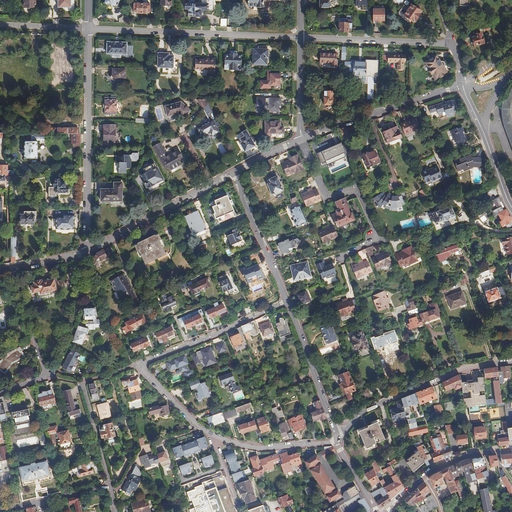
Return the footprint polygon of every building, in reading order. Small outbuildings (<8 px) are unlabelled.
[(117,0),(103,0),(100,5),(104,8),(106,6),(111,10),(118,0),(117,0)] [(356,0),(356,6),(360,6),(360,9),(367,10),(367,0),(356,0)] [(403,8),(401,10),(402,12),(405,15),(407,14),(418,23),(427,11),(415,2),(409,10),(405,7),(403,8)] [(135,14),(140,14),(140,5),(132,4),(132,12),(135,12),(135,14)] [(188,16),(194,17),(194,4),(189,4),(185,4),(185,10),(189,10),(188,16)] [(194,4),(194,17),(200,17),(201,11),(208,11),(208,5),(194,4)] [(140,5),(140,14),(145,15),(145,12),(148,12),(149,5),(140,5)] [(373,11),(373,22),(381,22),(384,22),(384,11),(373,11)] [(339,22),(339,32),(351,33),(352,18),(352,15),(346,15),(346,17),(339,17),(339,18),(338,18),(338,21),(339,22)] [(475,41),(473,42),(471,42),(473,50),(485,46),(482,35),(478,36),(478,34),(474,36),(475,41)] [(106,54),(111,54),(123,54),(123,43),(107,42),(106,54)] [(263,50),(258,50),(253,49),(253,65),(268,65),(268,57),(269,57),(269,51),(270,50),(263,50)] [(157,52),(157,67),(171,67),(172,55),(164,55),(164,52),(157,52)] [(229,71),(230,71),(234,71),(235,71),(236,66),(240,67),(241,56),(237,56),(237,55),(236,54),(229,54),(228,54),(228,56),(224,56),(224,66),(224,71),(229,71)] [(320,54),(320,64),(331,64),(331,67),(338,68),(338,60),(336,60),(337,54),(320,54)] [(388,54),(383,54),(383,61),(388,61),(388,63),(398,63),(397,70),(404,70),(404,63),(405,63),(405,55),(388,55),(388,54)] [(440,62),(435,56),(424,63),(429,71),(429,72),(430,74),(431,74),(432,74),(431,74),(435,80),(439,77),(441,77),(442,76),(442,75),(446,72),(443,66),(444,65),(444,64),(442,60),(440,62)] [(207,63),(203,62),(195,62),(195,71),(206,72),(206,75),(214,75),(215,60),(207,60),(207,63)] [(344,62),(344,67),(348,68),(352,68),(352,72),(352,80),(358,80),(358,76),(365,76),(366,64),(344,62)] [(109,76),(109,77),(109,78),(109,79),(110,79),(111,80),(112,80),(113,80),(114,79),(115,79),(124,79),(124,70),(111,70),(111,74),(110,75),(109,76)] [(260,80),(260,87),(269,88),(270,85),(280,85),(280,74),(267,73),(267,80),(260,80)] [(503,109),(503,112),(503,116),(505,125),(511,148),(511,119),(511,116),(511,113),(511,110),(511,108),(511,105),(511,102),(511,100),(511,84),(511,86),(509,89),(507,92),(506,95),(505,98),(504,101),(503,105),(503,109)] [(331,91),(324,91),(324,105),(329,105),(329,104),(335,104),(335,94),(333,94),(333,93),(331,93),(331,91)] [(105,99),(105,115),(116,115),(116,99),(105,99)] [(256,99),(256,106),(261,107),(261,113),(278,113),(278,105),(280,106),(280,100),(256,99)] [(428,107),(429,111),(436,109),(437,111),(438,115),(443,114),(443,116),(446,115),(447,116),(448,118),(454,116),(453,113),(457,112),(458,110),(455,102),(453,100),(445,103),(446,105),(443,106),(443,104),(436,106),(435,105),(428,107)] [(180,102),(165,106),(167,116),(176,114),(178,114),(182,118),(189,111),(180,102)] [(208,103),(203,110),(209,122),(197,128),(201,136),(208,132),(210,136),(218,132),(216,128),(220,125),(208,103)] [(405,122),(399,125),(403,136),(414,132),(413,131),(418,129),(415,120),(406,124),(405,122)] [(265,122),(264,138),(269,138),(269,135),(282,136),(282,129),(279,129),(280,123),(265,122)] [(46,133),(71,134),(78,134),(78,127),(66,127),(66,125),(56,125),(56,127),(46,127),(46,133)] [(104,126),(103,141),(109,141),(109,143),(116,144),(116,137),(114,137),(115,127),(104,126)] [(402,143),(395,126),(380,132),(387,149),(402,143)] [(456,128),(450,130),(452,134),(451,134),(453,142),(456,141),(458,144),(467,141),(465,137),(464,138),(462,132),(463,131),(461,127),(456,129),(456,128)] [(342,129),(337,131),(342,144),(348,142),(342,129)] [(257,148),(248,132),(244,134),(246,139),(242,141),(244,144),(242,145),(247,154),(257,148)] [(161,154),(165,152),(160,143),(153,147),(165,169),(168,167),(170,170),(181,164),(179,161),(183,159),(177,147),(169,151),(171,154),(167,156),(163,158),(161,154)] [(339,148),(337,145),(321,153),(322,156),(320,157),(323,162),(328,160),(330,163),(343,157),(341,154),(342,153),(340,147),(339,148)] [(124,154),(122,157),(116,157),(116,162),(118,162),(118,173),(126,173),(126,168),(131,168),(131,161),(137,161),(138,159),(138,153),(132,153),(131,155),(126,154),(124,154)] [(280,162),(280,164),(297,156),(297,155),(280,162)] [(297,156),(280,164),(285,174),(290,172),(291,173),(303,168),(297,156)] [(367,173),(368,172),(374,169),(375,172),(381,169),(376,156),(369,159),(368,157),(362,159),(363,161),(362,162),(367,173)] [(458,159),(453,161),(456,170),(465,167),(466,169),(471,168),(476,170),(480,162),(471,158),(468,159),(467,156),(459,159),(458,159)] [(271,158),(266,161),(270,169),(275,167),(271,159),(271,158)] [(147,175),(142,178),(144,181),(142,182),(145,188),(146,187),(147,188),(154,185),(153,183),(162,178),(157,168),(156,168),(154,163),(143,169),(147,175)] [(426,172),(425,171),(425,170),(418,172),(423,184),(429,182),(429,183),(440,179),(435,167),(429,169),(430,171),(426,172)] [(290,172),(285,174),(286,177),(303,169),(303,168),(291,173),(290,172)] [(12,176),(12,171),(7,171),(0,170),(0,175),(0,176),(0,178),(0,180),(7,181),(7,176),(12,176)] [(269,184),(266,185),(270,194),(281,189),(275,177),(267,180),(269,184)] [(53,188),(48,188),(47,188),(46,197),(48,197),(48,198),(48,199),(49,199),(50,199),(51,199),(52,199),(52,198),(52,197),(54,197),(54,194),(67,194),(67,189),(66,189),(66,184),(60,184),(60,181),(53,181),(53,184),(53,188)] [(100,190),(100,201),(122,202),(125,202),(125,199),(125,196),(122,196),(122,193),(122,183),(113,182),(113,190),(100,190)] [(320,201),(315,190),(312,191),(312,190),(307,192),(300,195),(305,207),(316,202),(316,203),(320,201)] [(399,197),(400,196),(399,195),(396,196),(396,197),(394,198),(390,198),(390,196),(386,194),(384,198),(383,196),(381,193),(371,199),(372,202),(375,206),(377,205),(380,207),(381,205),(384,206),(383,208),(388,209),(388,210),(395,211),(395,208),(400,207),(400,205),(403,204),(401,200),(399,197)] [(213,213),(217,223),(231,217),(230,216),(234,214),(230,205),(232,204),(230,199),(228,200),(226,195),(213,200),(215,205),(211,206),(214,213),(213,213)] [(511,226),(511,218),(506,211),(504,209),(502,206),(501,203),(500,200),(499,197),(493,201),(497,210),(492,213),(495,217),(497,215),(501,222),(500,223),(503,228),(507,226),(508,228),(511,226)] [(353,221),(344,198),(334,202),(338,211),(336,212),(337,215),(331,217),(335,226),(336,229),(353,221)] [(449,205),(429,213),(424,215),(426,218),(424,219),(423,219),(423,220),(422,220),(422,221),(422,222),(423,222),(423,223),(424,223),(425,223),(426,222),(427,225),(431,223),(432,222),(433,224),(440,222),(441,225),(455,219),(449,205)] [(306,222),(299,206),(287,210),(293,222),(292,222),(294,228),(306,222)] [(18,215),(18,224),(33,224),(34,217),(34,215),(36,215),(36,211),(22,211),(22,215),(18,215)] [(193,216),(186,219),(191,230),(189,231),(191,238),(192,239),(193,239),(207,233),(197,211),(192,213),(193,216)] [(72,220),(73,220),(73,215),(62,215),(62,218),(55,218),(55,229),(61,229),(68,229),(73,229),(73,223),(72,223),(72,220)] [(316,232),(321,243),(332,238),(333,239),(337,238),(332,226),(328,228),(327,227),(323,229),(316,232)] [(230,234),(227,235),(231,245),(229,245),(230,249),(243,243),(238,232),(237,233),(235,228),(231,230),(231,231),(229,232),(230,234)] [(136,245),(134,246),(144,264),(145,263),(168,252),(158,234),(136,245)] [(511,237),(511,238),(502,239),(503,245),(505,245),(507,255),(511,253),(511,237)] [(290,239),(277,245),(281,255),(287,252),(286,250),(293,247),(290,239)] [(471,252),(467,243),(458,247),(457,246),(454,247),(453,251),(457,259),(458,259),(461,261),(464,260),(465,256),(469,255),(469,253),(471,252)] [(410,249),(394,256),(398,267),(404,264),(404,266),(416,261),(410,249)] [(93,258),(93,265),(100,261),(102,260),(107,257),(109,260),(113,258),(110,252),(106,255),(105,254),(103,250),(96,254),(93,258)] [(457,259),(453,251),(453,252),(450,253),(449,252),(447,253),(446,259),(448,260),(451,259),(453,261),(457,259)] [(378,255),(373,257),(374,259),(370,260),(375,271),(379,269),(379,268),(390,263),(385,252),(378,255)] [(328,268),(327,265),(323,266),(322,262),(315,264),(320,279),(324,278),(327,279),(330,278),(331,276),(335,275),(335,274),(333,267),(328,268)] [(349,268),(354,279),(366,274),(366,275),(370,273),(365,262),(362,264),(361,263),(357,265),(349,268)] [(305,263),(289,267),(293,282),(309,278),(305,263)] [(244,274),(247,281),(251,279),(256,277),(257,280),(264,277),(261,269),(259,269),(257,264),(253,266),(252,265),(248,267),(247,265),(239,269),(242,275),(244,274)] [(493,272),(492,269),(479,274),(480,276),(481,276),(482,279),(491,276),(489,273),(493,272)] [(122,273),(111,279),(114,283),(112,284),(115,288),(117,287),(123,300),(130,297),(131,298),(135,296),(131,290),(133,289),(125,276),(124,277),(122,273)] [(192,283),(189,284),(192,293),(201,289),(197,281),(196,276),(193,278),(193,279),(192,279),(193,281),(191,282),(192,283)] [(206,277),(197,281),(201,289),(210,285),(206,277)] [(230,277),(218,283),(219,286),(222,285),(225,290),(228,288),(229,290),(230,289),(231,293),(235,291),(234,288),(234,287),(230,277)] [(42,283),(42,281),(33,284),(34,287),(31,288),(33,294),(36,293),(37,299),(51,295),(50,292),(64,288),(62,280),(54,282),(54,280),(47,281),(42,283)] [(497,288),(484,292),(488,303),(501,299),(500,298),(506,296),(502,287),(497,289),(497,288)] [(461,291),(446,297),(450,310),(465,304),(461,291)] [(381,293),(371,298),(377,313),(387,309),(386,306),(386,305),(384,300),(381,293)] [(307,294),(297,297),(301,306),(310,302),(307,294)] [(166,311),(172,309),(170,306),(176,304),(177,303),(175,298),(174,298),(172,295),(167,297),(167,298),(161,300),(162,303),(161,303),(164,308),(165,308),(166,311)] [(217,301),(213,303),(215,307),(218,314),(226,310),(223,304),(219,306),(217,301)] [(334,305),(338,316),(350,312),(351,314),(355,312),(351,301),(347,303),(346,301),(341,303),(334,305)] [(244,315),(252,312),(248,305),(241,308),(244,315)] [(93,307),(80,308),(81,319),(94,318),(93,307)] [(210,317),(218,314),(215,307),(205,311),(206,314),(208,313),(210,317)] [(419,310),(416,311),(419,318),(420,323),(438,317),(434,307),(420,312),(419,310)] [(329,314),(328,310),(314,315),(316,319),(329,314)] [(196,315),(195,311),(190,313),(195,324),(203,320),(201,313),(196,315)] [(195,324),(190,313),(179,318),(181,324),(185,322),(187,327),(195,324)] [(138,314),(133,316),(138,326),(143,324),(147,322),(146,319),(148,318),(146,315),(140,318),(138,314)] [(138,326),(133,316),(129,318),(130,320),(126,323),(127,326),(122,328),(124,333),(138,326)] [(418,326),(421,325),(420,323),(419,318),(415,319),(415,317),(407,320),(409,323),(405,324),(406,329),(417,325),(418,326)] [(102,325),(102,318),(93,318),(93,321),(86,321),(85,325),(85,327),(86,327),(86,328),(77,326),(72,341),(82,345),(86,333),(88,333),(89,329),(95,329),(95,326),(102,326),(102,325)] [(279,322),(275,323),(279,337),(290,333),(285,319),(283,320),(282,319),(282,318),(281,318),(280,318),(279,319),(279,322)] [(244,324),(241,326),(241,327),(244,334),(244,335),(249,332),(251,338),(254,337),(254,338),(257,337),(257,336),(258,335),(252,320),(244,324)] [(268,322),(259,326),(263,337),(272,333),(268,322)] [(182,341),(179,335),(176,336),(174,334),(175,334),(173,329),(175,328),(173,324),(169,325),(170,327),(167,328),(166,325),(162,326),(168,340),(175,337),(178,343),(182,341)] [(323,339),(326,347),(336,343),(330,327),(328,327),(327,324),(319,328),(322,335),(323,339)] [(162,326),(158,328),(159,331),(155,333),(158,341),(162,339),(163,342),(168,340),(162,326)] [(372,337),(369,338),(373,351),(398,343),(393,330),(379,335),(379,336),(373,338),(372,337)] [(234,349),(243,345),(247,344),(244,335),(244,334),(240,335),(229,339),(233,349),(234,349)] [(353,341),(351,343),(353,347),(351,347),(354,355),(361,352),(364,354),(368,352),(362,336),(356,338),(357,339),(353,341)] [(138,337),(131,340),(132,343),(131,343),(130,344),(132,351),(142,347),(139,340),(138,337)] [(142,347),(145,356),(150,354),(147,345),(149,344),(148,342),(150,341),(148,337),(139,340),(142,347)] [(226,350),(223,343),(216,345),(219,352),(226,350)] [(202,367),(216,362),(210,347),(196,352),(197,354),(192,355),(195,365),(200,363),(202,367)] [(0,370),(5,374),(12,363),(14,363),(14,362),(24,357),(22,351),(20,352),(19,350),(9,354),(10,355),(6,356),(4,359),(3,359),(0,362),(0,370)] [(72,350),(63,368),(75,373),(80,362),(77,361),(80,354),(72,350)] [(187,363),(184,356),(166,364),(169,370),(178,367),(180,372),(184,370),(185,372),(184,372),(186,377),(192,374),(190,370),(188,366),(185,368),(184,364),(187,363)] [(500,373),(497,374),(498,379),(510,378),(508,367),(500,368),(500,373)] [(490,400),(485,400),(486,405),(501,403),(498,379),(497,374),(497,368),(483,370),(484,378),(493,377),(494,381),(492,381),(492,383),(491,383),(493,402),(490,402),(490,400)] [(349,372),(338,376),(341,384),(345,395),(346,398),(348,401),(351,399),(349,394),(356,391),(349,372)] [(235,380),(232,373),(220,377),(223,385),(228,383),(229,386),(231,391),(235,393),(238,392),(238,391),(241,390),(239,385),(236,386),(234,381),(235,380)] [(459,376),(460,385),(461,392),(469,391),(470,398),(466,398),(467,407),(468,414),(479,413),(479,409),(486,408),(486,405),(485,400),(482,378),(476,378),(476,381),(471,381),(471,378),(470,374),(459,376)] [(125,381),(122,382),(124,387),(128,386),(129,392),(130,392),(132,400),(140,398),(138,390),(139,390),(136,380),(135,380),(134,376),(124,378),(125,381)] [(297,376),(291,378),(293,384),(299,382),(297,376)] [(459,376),(442,383),(445,391),(453,388),(454,389),(455,390),(459,388),(459,387),(459,386),(460,385),(459,376)] [(200,399),(210,395),(208,390),(209,390),(207,386),(206,386),(205,382),(200,384),(199,379),(188,383),(191,390),(196,388),(200,399)] [(94,383),(89,385),(93,400),(98,399),(94,383)] [(69,388),(62,390),(68,414),(79,411),(78,404),(74,405),(69,388)] [(431,388),(415,394),(418,404),(419,405),(435,399),(431,388)] [(40,395),(38,395),(40,405),(54,401),(52,394),(40,397),(40,395)] [(414,394),(401,400),(403,408),(409,406),(418,404),(415,394),(414,394)] [(397,408),(389,410),(393,423),(402,421),(402,419),(406,418),(404,411),(403,408),(401,400),(396,402),(397,408)] [(222,413),(225,421),(238,416),(238,414),(250,410),(252,415),(254,414),(250,403),(246,405),(222,413)] [(106,404),(97,406),(100,418),(109,415),(106,404)] [(165,404),(147,409),(148,413),(147,413),(148,416),(159,414),(159,415),(160,415),(160,416),(163,415),(163,417),(167,416),(167,414),(168,414),(165,404)] [(276,406),(271,408),(278,428),(281,435),(282,439),(286,437),(285,434),(286,434),(285,431),(288,430),(285,422),(281,423),(280,422),(279,417),(284,416),(281,409),(278,411),(276,406)] [(442,415),(441,406),(432,407),(435,417),(442,415)] [(30,415),(29,409),(12,413),(13,419),(14,419),(16,425),(21,424),(21,425),(26,424),(26,423),(30,422),(29,415),(30,415)] [(314,422),(326,418),(323,409),(318,410),(317,409),(314,410),(315,412),(311,413),(314,422)] [(225,421),(222,413),(213,417),(211,417),(213,424),(221,421),(221,423),(225,421)] [(290,421),(288,421),(293,434),(306,430),(302,416),(290,421)] [(213,424),(211,417),(208,418),(211,427),(225,422),(225,421),(221,423),(221,421),(213,424)] [(409,419),(406,419),(409,429),(427,425),(424,417),(409,420),(409,419)] [(267,419),(257,422),(260,428),(262,434),(262,435),(271,432),(267,419)] [(367,428),(354,434),(360,448),(364,446),(365,447),(365,450),(367,449),(372,447),(371,445),(378,443),(384,440),(376,422),(366,426),(367,428)] [(255,423),(239,428),(241,434),(255,430),(257,436),(262,434),(260,428),(257,429),(255,423)] [(42,424),(11,430),(15,451),(46,444),(42,424)] [(104,425),(99,426),(100,430),(102,438),(107,436),(107,438),(109,437),(110,439),(114,438),(113,436),(115,436),(112,424),(104,425)] [(427,425),(409,429),(405,430),(407,437),(413,436),(428,432),(433,453),(430,454),(433,463),(442,460),(435,437),(432,424),(427,425)] [(507,430),(506,424),(502,425),(502,430),(500,430),(500,433),(497,434),(497,438),(498,446),(509,445),(508,439),(507,430)] [(55,425),(46,427),(48,434),(57,432),(55,425)] [(484,427),(471,428),(470,428),(471,432),(473,432),(474,436),(475,436),(476,440),(485,439),(484,427)] [(67,429),(57,432),(60,444),(57,444),(59,450),(71,448),(70,441),(84,438),(82,429),(68,432),(67,429)] [(181,444),(173,448),(176,457),(209,446),(205,435),(181,444)] [(454,438),(454,440),(454,444),(455,446),(466,445),(465,436),(462,436),(462,435),(456,436),(457,437),(454,438)] [(413,436),(407,437),(416,452),(418,456),(422,454),(413,436)] [(439,436),(435,437),(442,460),(452,456),(449,446),(443,448),(443,447),(440,436),(439,436)] [(332,446),(324,447),(325,450),(321,453),(325,459),(333,454),(336,452),(332,447),(332,446)] [(234,450),(225,453),(226,457),(235,481),(245,477),(234,450)] [(259,457),(263,468),(274,465),(273,462),(279,460),(278,455),(276,450),(274,450),(275,451),(259,457)] [(165,452),(158,454),(160,462),(168,460),(165,452)] [(278,455),(279,460),(284,473),(293,470),(287,453),(287,452),(278,455)] [(293,470),(304,467),(298,452),(291,454),(291,453),(287,453),(293,470)] [(336,452),(333,454),(340,466),(343,464),(336,452)] [(418,456),(416,452),(405,461),(406,463),(404,464),(411,472),(422,462),(418,456)] [(45,454),(17,460),(21,480),(33,477),(33,473),(36,472),(37,477),(50,474),(45,454)] [(152,456),(140,459),(142,465),(144,464),(147,471),(162,466),(160,462),(158,454),(152,456)] [(211,454),(202,457),(205,467),(215,463),(211,454)] [(422,462),(423,464),(426,462),(426,461),(424,458),(424,457),(422,454),(418,456),(422,462)] [(511,454),(499,456),(500,464),(504,470),(511,469),(511,467),(511,454)] [(263,468),(259,457),(258,455),(251,458),(254,468),(252,469),(254,476),(254,477),(265,473),(264,472),(263,468)] [(316,455),(306,462),(309,467),(310,467),(311,470),(325,493),(326,493),(327,495),(326,496),(327,497),(330,501),(341,495),(337,489),(336,490),(334,488),(320,464),(320,465),(318,462),(319,461),(316,455)] [(497,466),(496,456),(488,457),(489,468),(492,468),(492,466),(497,466)] [(482,458),(472,460),(474,470),(484,466),(486,465),(485,462),(483,462),(482,458)] [(462,471),(463,472),(463,475),(464,479),(467,478),(466,475),(468,474),(466,470),(471,469),(469,459),(468,459),(459,463),(462,471)] [(375,461),(371,462),(373,470),(374,475),(378,472),(379,472),(375,461)] [(189,462),(180,465),(182,473),(192,470),(189,462)] [(90,463),(83,465),(84,470),(78,472),(79,476),(82,476),(94,473),(93,468),(92,468),(90,463)] [(141,469),(136,463),(134,467),(135,468),(132,472),(131,471),(129,476),(130,477),(129,480),(128,480),(127,480),(123,488),(126,490),(130,492),(132,487),(135,489),(137,484),(136,483),(138,481),(139,482),(141,477),(138,475),(141,469)] [(453,465),(453,466),(456,474),(463,472),(462,471),(459,463),(453,465)] [(374,475),(379,482),(382,487),(390,501),(391,501),(403,489),(391,465),(388,466),(382,470),(383,473),(387,471),(392,481),(386,485),(378,472),(374,475)] [(452,466),(448,468),(452,478),(457,477),(456,474),(453,466),(452,466)] [(484,466),(474,470),(478,491),(486,489),(486,488),(485,489),(481,473),(486,472),(484,466)] [(450,494),(457,491),(454,484),(452,478),(448,468),(441,471),(443,477),(446,484),(450,494)] [(374,475),(373,470),(364,475),(371,487),(379,482),(374,475)] [(441,478),(443,477),(441,471),(431,476),(428,479),(433,489),(443,484),(441,481),(441,478)] [(502,478),(499,478),(501,482),(505,490),(511,489),(504,477),(502,478)] [(248,481),(239,484),(241,489),(239,490),(243,499),(244,498),(246,503),(255,500),(252,489),(252,487),(251,488),(248,481)] [(454,484),(457,491),(460,502),(464,500),(458,482),(454,484)] [(423,483),(417,489),(422,494),(428,489),(423,483)] [(212,511),(203,484),(195,486),(196,488),(196,489),(190,491),(187,491),(190,500),(192,499),(194,499),(197,506),(195,507),(196,511),(212,511)] [(214,507),(216,511),(228,511),(232,511),(234,507),(225,484),(215,488),(221,505),(214,507)] [(63,494),(61,486),(46,489),(48,497),(63,494)] [(359,494),(359,493),(355,486),(345,492),(344,497),(346,500),(350,497),(351,499),(359,494)] [(382,487),(369,495),(371,499),(379,494),(382,498),(380,500),(379,499),(375,501),(376,502),(375,502),(379,509),(390,501),(382,487)] [(413,507),(417,506),(425,502),(422,494),(417,489),(404,501),(409,507),(412,504),(413,507)] [(486,489),(478,491),(482,511),(488,511),(489,511),(488,511),(495,511),(496,510),(491,511),(486,489)] [(20,494),(22,502),(37,499),(35,491),(20,494)] [(347,501),(349,504),(359,499),(360,501),(358,502),(363,511),(368,511),(370,507),(364,497),(361,493),(359,493),(359,494),(351,499),(347,501)] [(285,496),(278,499),(282,509),(288,507),(288,505),(293,503),(291,497),(286,499),(285,496)] [(81,511),(79,497),(68,499),(69,503),(73,502),(75,511),(81,511)] [(149,498),(131,503),(133,511),(150,511),(152,511),(149,498)] [(417,506),(419,511),(428,511),(437,509),(433,500),(425,502),(417,506)]
